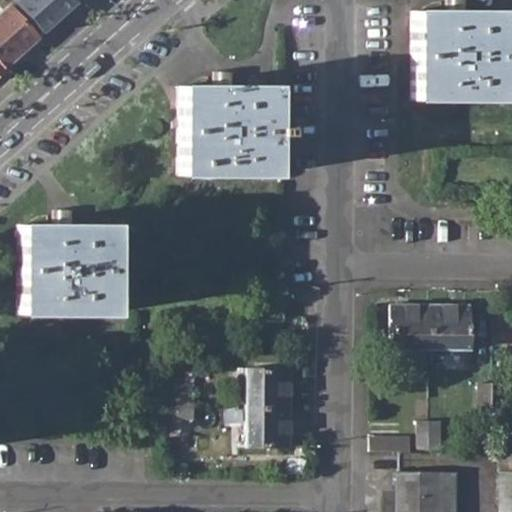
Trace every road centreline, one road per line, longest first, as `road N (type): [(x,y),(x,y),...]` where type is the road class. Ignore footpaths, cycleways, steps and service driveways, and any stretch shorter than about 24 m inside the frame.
road 1 (residential): [(0,492),(336,493)]
road 2 (residential): [(338,0),(339,266)]
road 3 (residential): [(339,266),(336,493)]
road 4 (tertiary): [(0,137),(148,0)]
road 5 (residential): [(339,266),(511,267)]
